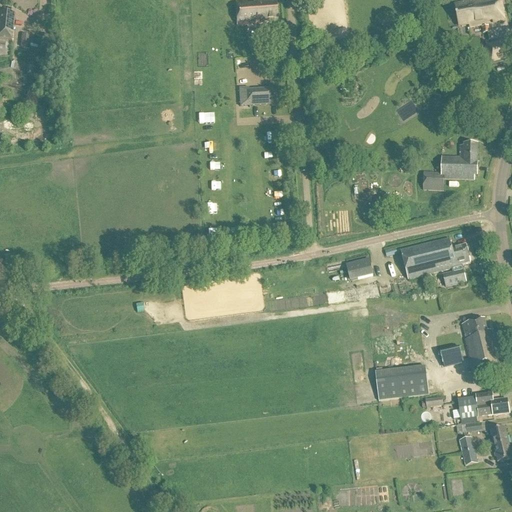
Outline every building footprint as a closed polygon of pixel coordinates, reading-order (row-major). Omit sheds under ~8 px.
[(505,22),(500,0),(485,0),(465,4),(455,6),(459,27),(469,25),(470,29),(483,27),(483,29),(482,29),(483,36),(489,35),(488,28),(487,28),(487,26),(488,26),(487,22),(493,21),(493,24),(505,22)] [(247,3),(235,4),(236,26),(252,25),(252,26),(268,25),(268,22),(277,22),(276,5),(271,5),(271,2),(254,3),(255,6),(248,6),(247,3)] [(0,40),(12,42),(15,16),(0,14),(0,40)] [(21,36),(20,49),(29,50),(30,37),(21,36)] [(491,67),(511,61),(506,42),(486,48),(491,67)] [(248,89),(238,90),(239,108),(246,108),(277,106),(276,88),(269,88),(269,92),(248,93),(248,89)] [(479,146),(465,146),(464,149),(461,149),(460,160),(442,159),(441,175),(424,175),(423,193),(444,193),(444,182),(475,182),(475,165),(478,165),(479,146)] [(452,271),(462,269),(462,266),(470,264),(466,248),(453,251),(450,241),(401,254),(409,282),(452,271)] [(350,283),(355,282),(375,277),(371,261),(346,267),(350,283)] [(466,284),(463,273),(453,275),(443,278),(446,289),(466,284)] [(484,323),(462,328),(464,333),(466,343),(470,361),(473,373),(500,367),(492,333),(487,335),(484,323)] [(425,370),(375,375),(378,404),(429,397),(425,370)] [(460,412),(454,413),(456,429),(463,428),(479,425),(478,420),(494,418),(495,419),(511,417),(508,401),(494,403),(493,395),(477,398),(477,402),(459,404),(460,412)] [(447,406),(446,398),(430,399),(430,407),(447,406)] [(481,426),(466,428),(468,435),(482,433),(481,426)] [(490,450),(495,449),(509,446),(506,430),(491,433),(492,438),(490,439),(491,443),(489,443),(490,450)] [(462,456),(475,453),(472,440),(459,443),(462,456)] [(416,442),(417,454),(434,453),(433,442),(416,442)] [(511,459),(509,446),(495,449),(498,464),(511,461),(511,459)] [(475,453),(462,456),(465,469),(478,466),(475,453)]
